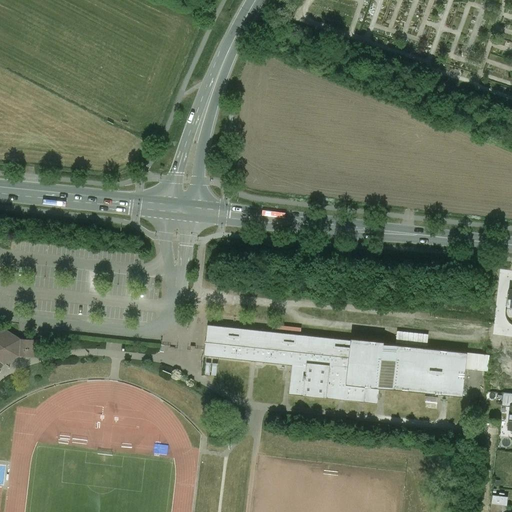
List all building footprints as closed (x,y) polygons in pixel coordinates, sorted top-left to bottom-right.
[(383,342),(350,338),(350,340),(207,325),(205,342),(203,356),(291,366),(288,395),(377,404),(379,388),(462,397),(465,369),(467,354),(467,353),(383,344),(383,342)] [(5,331),(0,333),(0,363),(1,362),(3,363),(18,356),(34,357),(35,340),(19,340),(5,331)] [(488,356),(467,354),(465,369),(486,371),(488,356)] [(502,406),(510,406),(510,405),(511,405),(511,393),(503,393),(502,406)] [(168,455),(170,445),(157,443),(155,453),(168,455)] [(492,494),(491,502),(506,504),(507,496),(492,494)]
